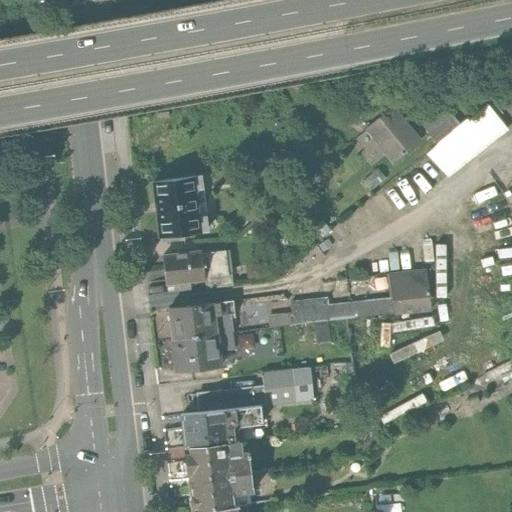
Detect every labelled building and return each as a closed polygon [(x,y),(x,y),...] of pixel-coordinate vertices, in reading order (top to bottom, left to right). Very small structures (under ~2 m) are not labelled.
[(427,150),(446,172),(500,125),(483,105),(457,128),(440,109),(421,125),(436,143),(427,150)] [(368,128),(394,161),(417,142),(391,109),(368,128)] [(196,178),(155,182),(160,233),(200,229),(199,217),(194,217),(191,192),(198,191),(196,178)] [(223,254),(164,260),(166,282),(203,279),(226,276),(223,254)] [(326,309),(328,322),(429,310),(425,270),(391,274),(394,300),(326,309)] [(227,286),(226,276),(203,279),(205,289),(227,286)] [(232,300),(168,308),(172,340),(216,335),(214,317),(230,315),(233,315),(232,300)] [(293,311),(294,326),(328,322),(326,309),(325,301),(292,304),(293,311)] [(293,311),(266,314),(267,329),(294,326),(293,311)] [(230,315),(214,317),(216,335),(232,333),(230,315)] [(328,322),(294,326),(297,346),(330,342),(328,322)] [(232,333),(216,335),(217,349),(234,348),(232,333)] [(252,333),(237,335),(239,350),(254,348),(252,333)] [(216,335),(172,340),(176,372),(219,366),(217,349),(216,335)] [(197,394),(199,413),(260,406),(295,402),(291,370),(262,374),(263,387),(197,394)] [(256,373),(232,376),(233,385),(257,382),(256,373)] [(199,413),(181,415),(185,448),(235,441),(234,433),(243,424),(261,423),(260,406),(199,413)] [(477,419),(462,421),(465,445),(479,443),(477,419)] [(235,441),(185,448),(189,479),(252,472),(249,451),(241,452),(239,441),(235,441)] [(252,472),(189,479),(193,510),(234,505),(233,495),(254,492),(252,472)] [(234,505),(193,510),(193,511),(247,511),(246,503),(234,505)]
